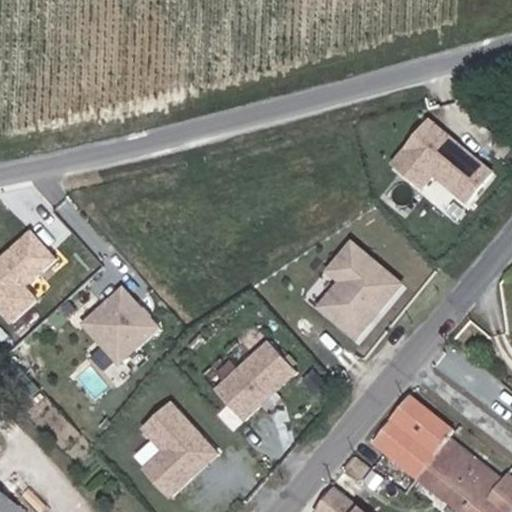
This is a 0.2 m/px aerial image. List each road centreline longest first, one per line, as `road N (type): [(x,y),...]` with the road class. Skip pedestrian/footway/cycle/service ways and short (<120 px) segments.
road 1 (unclassified): [(0,179),(129,153),(511,43)]
road 2 (tertiary): [(281,511),(511,234)]
